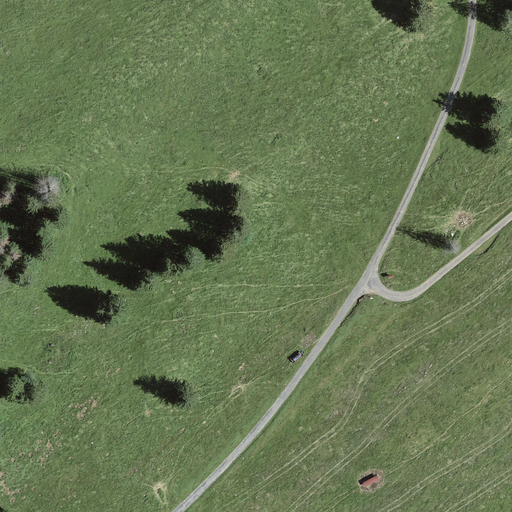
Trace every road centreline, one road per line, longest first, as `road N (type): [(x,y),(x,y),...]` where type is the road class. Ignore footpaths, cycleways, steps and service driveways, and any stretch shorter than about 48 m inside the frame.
road 1 (track): [(473,0),(459,79),(365,279),(267,419),(178,511)]
road 2 (track): [(365,279),(393,297),(409,297),(511,217)]
